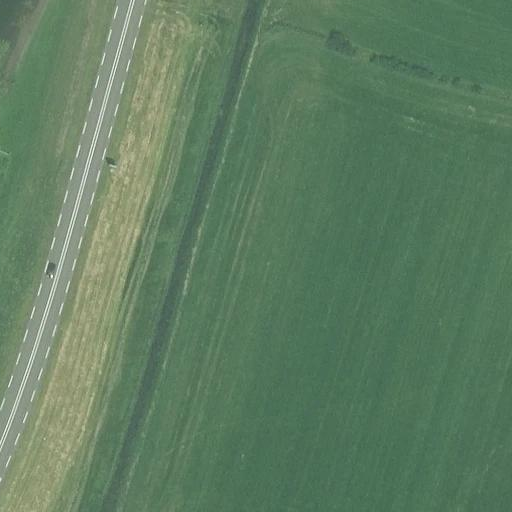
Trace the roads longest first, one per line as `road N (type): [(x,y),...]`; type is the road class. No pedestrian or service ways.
road 1 (primary): [(0,445),(50,301),(132,0)]
road 2 (track): [(62,0),(0,235)]
